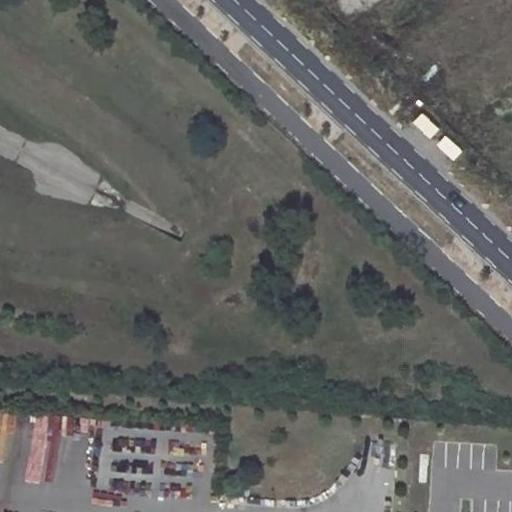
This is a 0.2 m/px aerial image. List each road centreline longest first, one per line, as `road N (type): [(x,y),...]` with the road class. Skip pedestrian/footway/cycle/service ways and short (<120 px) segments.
road 1 (tertiary): [(511,263),(233,0)]
road 2 (unknown): [(259,511),(0,499)]
